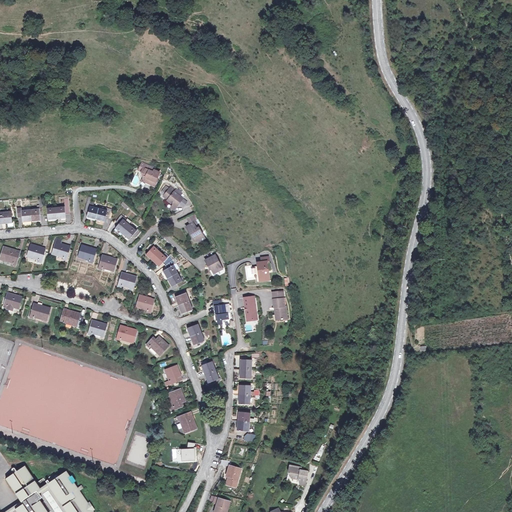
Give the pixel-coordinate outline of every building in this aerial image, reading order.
[(139,179),(144,181),(146,177),(143,175),(142,173),(144,167),(140,166),(137,174),(139,179)] [(154,186),(160,171),(154,169),(153,171),(144,167),(142,173),(143,175),(146,177),(144,181),(154,186)] [(177,191),(176,193),(170,188),(166,193),(164,195),(174,203),(177,206),(183,198),(180,195),(178,194),(181,191),(177,188),(176,189),(175,190),(177,191)] [(91,221),(94,210),(86,207),(88,199),(84,198),(81,213),(84,214),(83,219),(91,221)] [(60,208),(51,209),(52,221),(62,220),(61,215),(66,215),(64,199),(60,200),(60,208)] [(33,211),(26,211),(27,224),(37,223),(36,218),(40,218),(39,208),(39,202),(35,203),(35,207),(36,211),(33,211)] [(44,222),(52,221),(51,209),(47,209),(43,210),(43,208),(39,208),(40,218),(43,217),(44,222)] [(103,212),(94,210),(91,221),(100,223),(101,219),(105,220),(108,211),(104,209),(103,212)] [(20,225),(27,224),(26,211),(19,212),(19,211),(15,211),(16,220),(19,220),(20,225)] [(9,213),(0,214),(1,225),(7,225),(10,224),(9,213)] [(198,226),(199,226),(197,221),(193,215),(187,219),(191,224),(193,222),(193,223),(196,228),(198,226)] [(114,231),(120,236),(128,227),(121,222),(122,220),(119,217),(115,223),(118,226),(117,227),(114,231)] [(191,224),(186,227),(189,232),(193,240),(198,240),(199,240),(202,238),(201,237),(204,235),(198,226),(196,228),(193,223),(193,222),(191,224)] [(134,232),(128,227),(120,236),(127,242),(131,238),(133,240),(139,233),(136,230),(134,232)] [(144,258),(151,263),(159,255),(153,249),(159,242),(156,239),(146,252),(148,254),(144,258)] [(60,247),(54,245),(51,257),(63,260),(63,262),(66,263),(68,253),(64,252),(66,248),(60,247)] [(40,249),(30,246),(26,259),(37,263),(37,265),(41,266),(43,254),(39,253),(40,249)] [(92,248),(82,246),(79,258),(89,260),(88,262),(92,263),(95,252),(91,251),(92,248)] [(16,252),(6,249),(2,261),(13,265),(13,266),(16,267),(19,256),(16,255),(16,252)] [(160,266),(164,268),(174,260),(174,259),(170,255),(168,258),(165,260),(162,257),(159,255),(151,263),(157,269),(160,266)] [(223,268),(216,255),(205,260),(209,267),(210,266),(214,274),(223,268)] [(101,258),(98,268),(102,269),(102,267),(113,270),(116,259),(105,256),(104,258),(101,258)] [(174,260),(164,268),(165,271),(162,274),(166,281),(175,275),(174,272),(178,270),(177,269),(181,266),(180,263),(175,266),(174,265),(176,264),(174,260)] [(262,264),(256,265),(256,267),(258,277),(258,281),(267,279),(265,263),(262,264)] [(122,276),(119,286),(123,287),(124,285),(134,287),(137,276),(127,273),(126,277),(122,276)] [(175,275),(166,281),(170,289),(174,286),(177,290),(189,283),(186,279),(183,282),(182,281),(180,283),(178,280),(175,275)] [(149,299),(137,295),(133,309),(146,312),(146,315),(149,316),(152,304),(148,303),(149,299)] [(174,300),(176,308),(187,303),(184,296),(174,300)] [(20,310),(22,299),(12,297),(11,299),(7,298),(4,309),(9,310),(8,311),(14,312),(15,308),(20,310)] [(258,321),(255,298),(245,299),(246,308),(249,308),(249,312),(247,313),(247,317),(250,317),(251,323),(258,321)] [(283,307),(282,299),(271,301),(272,309),(273,309),(274,316),(277,316),(278,321),(287,320),(285,307),(283,307)] [(190,311),(187,303),(176,308),(179,315),(190,311)] [(222,307),(215,308),(216,316),(217,316),(218,322),(219,326),(222,325),(222,322),(228,321),(228,315),(226,315),(225,306),(222,307)] [(46,322),(48,310),(39,308),(38,311),(34,310),(32,321),(36,321),(36,320),(46,322)] [(86,329),(89,320),(85,319),(86,317),(76,314),(75,317),(71,316),(68,326),(73,327),(74,324),(83,327),(83,328),(86,329)] [(109,335),(112,324),(102,322),(102,325),(98,324),(94,334),(98,335),(99,332),(109,335)] [(198,335),(196,327),(186,331),(188,339),(198,335)] [(136,341),(139,330),(129,328),(128,331),(125,330),(121,340),(126,341),(126,339),(136,341)] [(201,343),(198,335),(188,339),(191,346),(201,343)] [(167,344),(160,337),(157,340),(154,338),(146,346),(149,348),(151,346),(159,353),(167,344)] [(250,362),(240,361),(239,370),(250,371),(250,362)] [(178,374),(175,363),(164,368),(167,379),(165,380),(166,382),(176,378),(175,375),(178,374)] [(200,369),(204,376),(213,372),(210,365),(200,369)] [(250,371),(239,370),(239,379),(250,380),(250,371)] [(213,372),(204,376),(208,383),(217,380),(213,372)] [(238,387),(238,396),(249,396),(249,388),(238,387)] [(183,399),(180,389),(169,393),(172,404),(168,405),(170,409),(181,405),(180,401),(183,399)] [(249,396),(238,396),(238,403),(249,404),(249,396)] [(248,414),(237,413),(236,422),(247,423),(248,414)] [(188,416),(177,419),(178,423),(180,422),(183,433),(197,429),(194,418),(189,419),(188,416)] [(247,423),(236,422),(235,430),(246,431),(247,423)] [(182,460),(195,460),(195,442),(188,443),(188,448),(182,448),(182,460)] [(230,464),(229,463),(228,464),(225,474),(229,475),(227,482),(235,485),(241,467),(230,464)] [(301,465),(290,463),(289,471),(290,471),(292,475),(292,477),(301,479),(306,480),(308,470),(301,468),(301,465)] [(21,501),(14,507),(15,510),(17,511),(48,511),(50,511),(51,511),(55,511),(60,511),(61,511),(59,509),(60,503),(59,501),(47,483),(40,489),(36,482),(25,465),(6,478),(21,501)] [(66,471),(47,483),(59,501),(62,499),(66,505),(62,507),(65,511),(92,511),(94,510),(89,503),(88,504),(79,491),(83,489),(82,486),(78,488),(66,471)] [(43,478),(36,482),(40,489),(47,483),(43,478)] [(226,511),(230,500),(212,494),(210,500),(213,500),(218,502),(217,504),(214,511),(226,511)] [(51,511),(65,511),(62,507),(66,505),(62,499),(59,501),(60,503),(59,509),(61,511),(60,511),(55,511),(51,511)]
